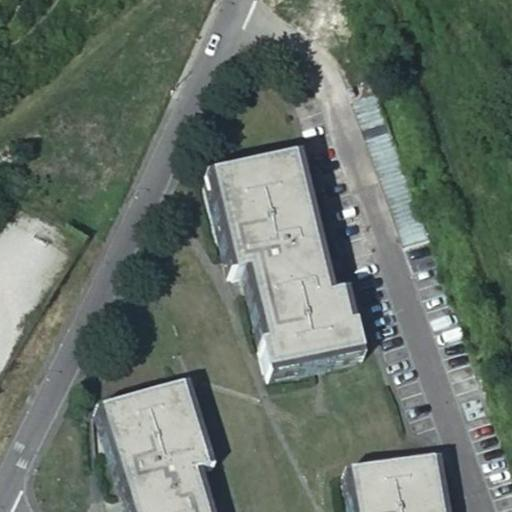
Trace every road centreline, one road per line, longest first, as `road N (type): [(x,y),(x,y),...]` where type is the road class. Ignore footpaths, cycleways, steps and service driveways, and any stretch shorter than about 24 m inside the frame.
road 1 (residential): [(480,511),(331,71),(227,12)]
road 2 (unclassified): [(0,494),(227,12)]
road 3 (track): [(0,125),(150,0)]
